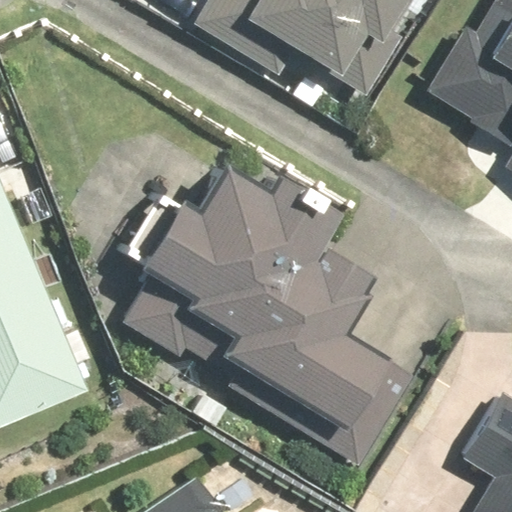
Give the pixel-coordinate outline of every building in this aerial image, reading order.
[(207,0),(194,22),(277,73),(291,49),(356,88),(388,36),(380,31),(398,0),(207,0)] [(511,0),(485,0),(429,92),(511,142),(511,159),(504,172),(511,177),(511,0)] [(0,427),(87,393),(0,176),(0,427)] [(180,230),(157,216),(118,282),(174,314),(167,325),(215,353),(205,371),(312,434),(301,452),(351,481),(404,391),(329,347),(359,295),(307,265),(328,230),(261,191),(252,208),(208,183),(180,230)] [(511,511),(511,403),(491,391),(453,456),(484,474),(462,511),(511,511)] [(199,511),(177,479),(129,511),(199,511)]
